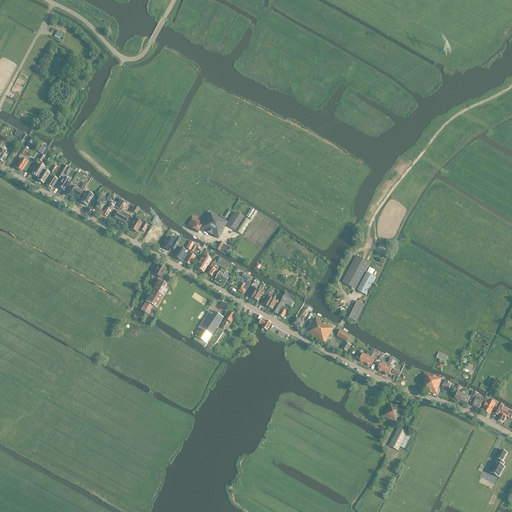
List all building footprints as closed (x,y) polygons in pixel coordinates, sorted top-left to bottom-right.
[(59,39),(60,37),(63,38),(65,34),(57,30),(54,36),(59,39)] [(77,67),(76,69),(71,66),(68,72),(81,79),(84,73),(79,71),(80,69),(77,67)] [(14,134),(20,138),(23,134),(16,130),(14,134)] [(18,144),(22,146),(27,137),(23,134),(18,144)] [(31,138),(24,148),(21,152),(24,154),(27,150),(29,146),(30,146),(33,140),(31,138)] [(48,152),(45,150),(46,147),(40,144),(36,151),(46,156),(48,152)] [(22,157),(22,159),(16,168),(21,171),(27,161),(22,157)] [(33,173),(39,177),(44,170),(44,169),(45,168),(39,164),(33,173)] [(65,165),(61,171),(58,177),(60,178),(67,167),(65,165)] [(44,170),(39,177),(37,180),(43,183),(50,173),(44,170)] [(46,185),(52,189),(57,180),(51,176),(46,185)] [(64,177),(58,187),(64,191),(70,181),(64,177)] [(76,189),(71,186),(67,194),(68,195),(70,196),(71,196),(72,197),(73,195),(76,196),(76,197),(79,198),(87,184),(84,182),(80,189),(77,187),(76,189)] [(79,199),(81,200),(80,202),(87,206),(93,196),(86,192),(83,191),(79,199)] [(100,197),(97,201),(95,200),(92,206),(101,211),(106,202),(104,201),(105,199),(104,198),(104,197),(102,197),(101,196),(100,197)] [(111,213),(115,215),(120,207),(124,200),(120,197),(115,204),(111,213)] [(112,201),(111,203),(108,209),(106,208),(102,214),(107,217),(110,210),(111,211),(116,203),(112,201)] [(257,212),(251,209),(246,217),(251,220),(257,212)] [(114,218),(125,224),(127,221),(127,222),(128,221),(127,220),(129,217),(118,211),(114,218)] [(227,225),(235,230),(244,217),(236,211),(227,225)] [(201,228),(218,238),(227,222),(210,213),(201,228)] [(203,223),(193,217),(187,227),(198,233),(203,223)] [(235,231),(242,235),(251,222),(244,217),(235,231)] [(130,228),(137,232),(139,228),(140,229),(140,230),(144,232),(148,225),(144,223),(143,224),(135,219),(130,228)] [(148,235),(152,237),(148,244),(152,246),(156,239),(156,240),(159,236),(157,235),(161,228),(158,227),(154,233),(150,230),(148,235)] [(162,247),(169,251),(170,248),(173,249),(177,243),(174,241),(168,237),(162,247)] [(188,244),(186,248),(190,251),(194,243),(190,241),(191,242),(189,245),(188,244)] [(227,247),(226,246),(226,245),(220,241),(215,249),(219,251),(222,253),(224,249),(226,250),(227,247)] [(191,250),(190,252),(189,253),(184,262),(190,266),(195,256),(192,255),(196,247),(198,248),(199,245),(195,243),(191,250)] [(179,247),(174,257),(180,260),(186,250),(179,247)] [(195,267),(204,272),(211,260),(203,255),(195,267)] [(342,282),(355,289),(356,290),(370,263),(356,256),(342,282)] [(220,257),(216,264),(226,270),(230,263),(220,257)] [(154,273),(154,274),(158,276),(156,280),(158,281),(158,280),(159,281),(161,278),(166,269),(159,265),(154,273)] [(206,274),(211,277),(216,269),(211,266),(206,274)] [(215,279),(224,284),(229,277),(227,276),(227,274),(225,273),(224,274),(219,272),(215,279)] [(357,290),(366,295),(375,278),(367,273),(357,290)] [(159,281),(158,280),(158,281),(141,310),(149,314),(153,306),(157,308),(169,286),(162,282),(163,279),(161,278),(159,281)] [(238,291),(244,294),(248,287),(249,287),(251,284),(247,281),(245,284),(243,283),(238,291)] [(249,296),(253,299),(258,291),(255,289),(256,288),(253,286),(252,289),(253,290),(249,296)] [(258,291),(253,299),(257,301),(262,294),(263,295),(264,293),(262,291),(261,292),(258,291)] [(279,314),(279,315),(283,318),(287,311),(286,311),(287,309),(286,308),(287,307),(284,306),(285,304),(291,307),(296,298),(285,292),(274,313),(275,313),(275,312),(279,314)] [(264,305),(268,307),(273,299),(270,297),(271,296),(268,295),(266,297),(268,298),(264,305)] [(273,299),(268,307),(272,310),(276,303),(277,303),(279,301),(276,299),(275,301),(273,299)] [(349,318),(355,321),(364,304),(357,301),(349,318)] [(297,326),(305,312),(305,310),(304,309),(299,319),(296,317),(293,324),(295,325),(295,326),(296,326),(297,326)] [(205,347),(212,336),(214,337),(219,330),(217,328),(224,318),(213,311),(211,313),(209,312),(199,327),(200,328),(195,336),(196,337),(194,340),(205,347)] [(225,319),(220,327),(223,329),(226,324),(228,321),(230,323),(235,315),(230,312),(226,319),(225,319)] [(305,312),(297,326),(297,327),(298,327),(300,328),(304,322),(302,321),(307,313),(305,312)] [(315,318),(312,322),(306,333),(324,344),(333,329),(315,318)] [(262,325),(263,326),(262,328),(267,330),(271,323),(266,321),(262,319),(259,324),(262,325)] [(211,345),(213,347),(223,332),(219,330),(214,337),(209,344),(211,345)] [(337,336),(346,341),(345,342),(346,343),(342,349),(347,352),(351,345),(351,346),(356,338),(350,335),(350,336),(340,330),(337,336)] [(371,352),(365,364),(368,365),(368,366),(369,366),(370,366),(371,366),(374,359),(371,358),(375,350),(373,348),(371,352)] [(362,362),(365,364),(371,352),(368,351),(366,355),(363,353),(359,361),(360,361),(360,362),(362,363),(362,362)] [(436,358),(445,362),(448,356),(439,352),(436,358)] [(387,365),(383,372),(385,374),(386,374),(387,375),(388,375),(392,368),(389,367),(393,358),(391,357),(387,365)] [(381,363),(377,370),(378,370),(378,371),(380,372),(380,371),(383,372),(387,365),(388,363),(382,360),(381,363)] [(465,371),(464,371),(465,371),(467,372),(468,370),(469,371),(470,371),(471,371),(471,369),(473,366),(468,363),(466,367),(466,369),(465,371)] [(436,394),(441,379),(426,374),(422,390),(436,394)] [(441,388),(448,390),(450,385),(448,384),(448,381),(444,379),(441,388)] [(455,398),(461,401),(464,394),(464,395),(465,392),(463,391),(462,393),(458,392),(455,398)] [(470,396),(476,399),(473,406),(479,409),(484,398),(477,396),(478,393),(473,391),(470,396)] [(464,394),(461,401),(467,404),(470,397),(464,395),(464,394)] [(483,410),(485,411),(484,412),(488,414),(488,413),(490,414),(493,406),(496,408),(499,402),(492,399),(491,402),(488,401),(487,404),(486,403),(484,407),(485,407),(483,410)] [(383,416),(387,418),(386,418),(396,423),(403,410),(389,403),(383,416)] [(498,415),(499,413),(500,414),(497,420),(503,423),(506,417),(510,419),(511,415),(511,411),(503,407),(504,405),(499,403),(494,411),(493,413),(498,415)] [(411,435),(407,433),(398,428),(389,446),(398,450),(400,447),(404,449),(411,435)] [(506,453),(501,450),(496,459),(498,460),(497,463),(496,462),(490,473),(498,477),(504,467),(502,465),(504,463),(502,461),(506,453)]
